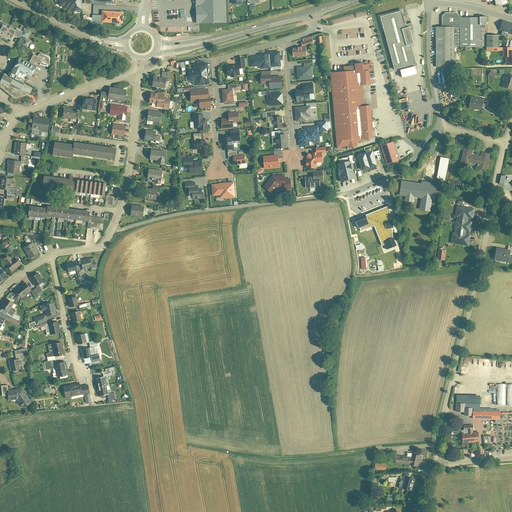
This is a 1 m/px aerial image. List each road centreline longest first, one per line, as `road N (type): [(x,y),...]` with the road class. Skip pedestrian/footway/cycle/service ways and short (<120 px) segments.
road 1 (residential): [(500,195),(435,449),(440,463)]
road 2 (residential): [(51,256),(96,248),(112,232),(130,169),(137,71)]
road 3 (track): [(436,445),(312,457),(233,453)]
road 4 (residential): [(285,41),(215,62),(218,171)]
road 5 (tertiary): [(155,47),(203,43),(309,12)]
road 6 (residential): [(439,124),(404,167),(338,195)]
road 7 (residential): [(137,71),(20,112)]
road 8 (tertiary): [(13,0),(93,38),(126,44)]
road 9 (residential): [(285,41),(294,162)]
road 10 (residential): [(431,3),(439,124)]
